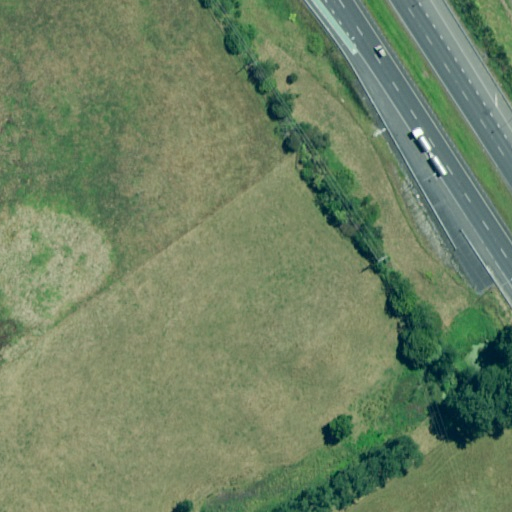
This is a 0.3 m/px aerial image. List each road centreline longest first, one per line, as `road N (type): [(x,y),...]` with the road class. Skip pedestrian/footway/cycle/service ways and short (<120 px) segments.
road 1 (motorway): [(511,266),(354,15)]
road 2 (motorway): [(411,0),(511,160)]
